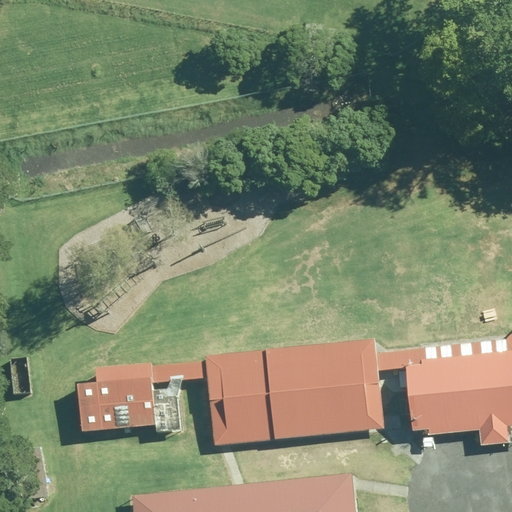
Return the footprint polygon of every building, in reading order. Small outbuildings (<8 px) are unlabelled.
[(370,343),(202,362),(202,366),(204,382),(212,449),(380,431),(374,375),(372,358),(370,343)] [(511,360),(510,360),(510,355),(418,364),(418,371),(403,372),(409,435),(425,433),(426,438),(478,433),(480,448),(492,447),(505,446),(504,430),(511,428),(511,360)] [(148,387),(147,382),(92,388),(73,390),(78,437),(153,429),(148,387)] [(53,491),(48,451),(24,453),(29,494),(53,491)] [(130,501),(130,511),(352,511),(349,477),(130,501)]
